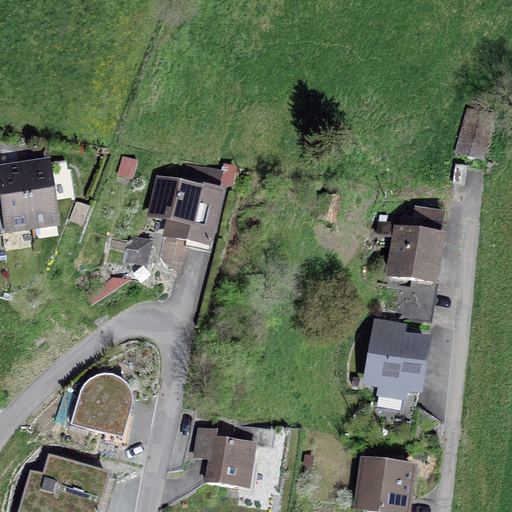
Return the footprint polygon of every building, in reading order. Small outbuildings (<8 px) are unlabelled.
[(500,122),(473,115),(462,157),(488,166),(500,122)] [(452,185),(463,187),(466,169),(455,167),(452,185)] [(49,168),(23,172),(32,228),(57,225),(49,168)] [(186,243),(204,248),(224,179),(185,168),(180,185),(160,180),(150,216),(172,222),(162,262),(178,276),(186,243)] [(0,233),(32,228),(23,172),(0,175),(0,189),(0,191),(3,212),(0,212),(0,233)] [(393,319),(425,324),(442,218),(415,213),(413,225),(403,223),(402,230),(379,226),(377,238),(397,241),(391,278),(409,281),(408,290),(398,288),(393,319)] [(149,245),(127,240),(123,261),(145,265),(149,245)] [(398,330),(377,326),(367,383),(380,385),(378,392),(404,396),(405,389),(420,392),(428,344),(396,339),(398,330)] [(84,392),(74,425),(122,439),(130,409),(130,400),(128,393),(122,385),(115,381),(106,380),(100,380),(90,385),(84,392)] [(196,459),(211,461),(207,486),(247,492),(254,447),(214,441),(215,434),(200,432),(196,459)] [(45,480),(32,477),(21,511),(96,511),(107,477),(51,460),(45,480)] [(400,511),(402,498),(408,499),(412,472),(364,465),(357,510),(369,511),(400,511)]
